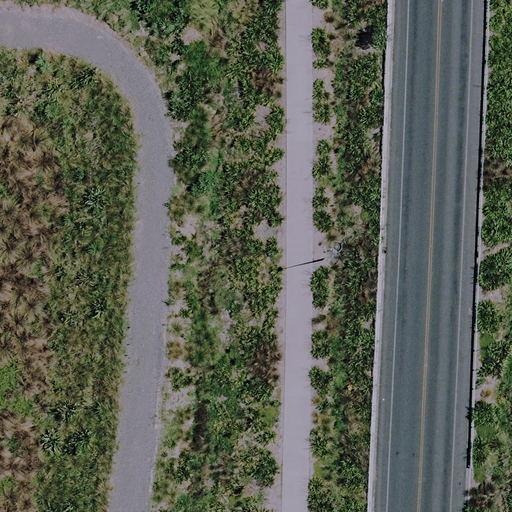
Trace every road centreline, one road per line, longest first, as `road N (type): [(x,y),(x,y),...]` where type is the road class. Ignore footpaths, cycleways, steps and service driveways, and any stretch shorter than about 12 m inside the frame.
road 1 (track): [(117,511),(144,144),(123,71),(76,42),(0,28)]
road 2 (tertiary): [(444,0),(420,511)]
